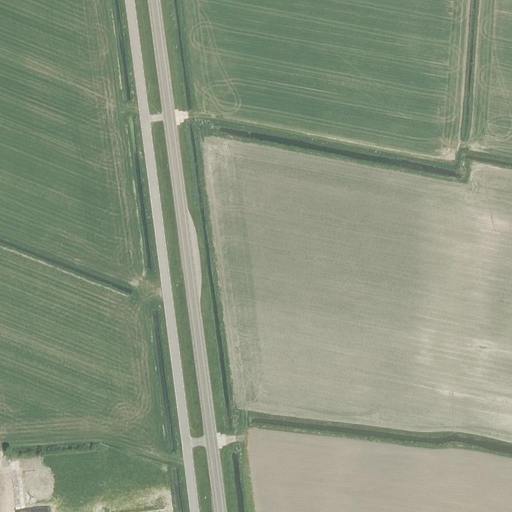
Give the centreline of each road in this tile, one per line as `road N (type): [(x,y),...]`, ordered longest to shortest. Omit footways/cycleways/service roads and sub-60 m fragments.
road 1 (primary): [(220,511),(152,0)]
road 2 (unclassified): [(194,511),(129,0)]
